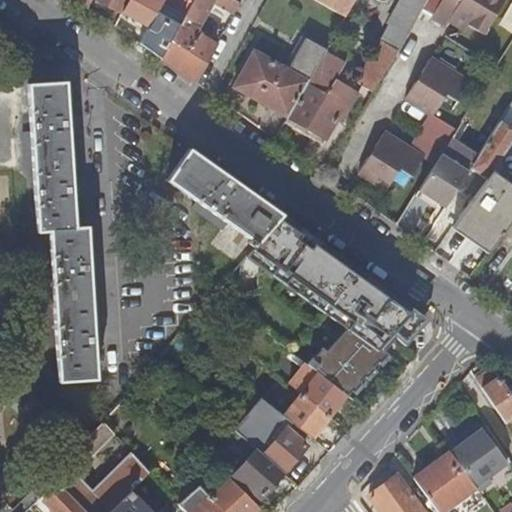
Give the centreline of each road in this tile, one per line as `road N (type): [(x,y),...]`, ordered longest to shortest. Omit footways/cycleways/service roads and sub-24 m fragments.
road 1 (unclassified): [(409,269),(30,0)]
road 2 (residential): [(329,487),(476,321)]
